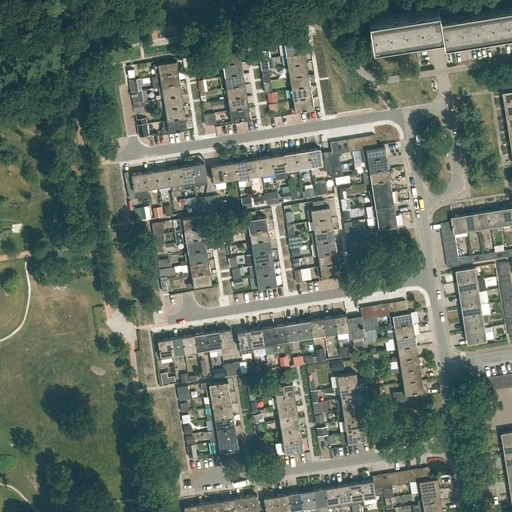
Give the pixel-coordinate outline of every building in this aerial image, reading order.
[(511,29),(511,8),(455,17),(454,7),(368,21),(371,42),(441,31),(442,41),(511,29)] [(286,55),(304,52),(302,40),(284,43),(286,55)] [(260,57),(270,56),(269,49),(259,51),(260,57)] [(223,65),(241,62),(239,50),(221,53),(223,65)] [(287,66),(306,63),(304,52),(286,55),(287,66)] [(196,65),(204,63),(203,56),(195,57),(196,65)] [(260,59),(261,70),(269,69),(267,58),(260,59)] [(155,75),(178,72),(176,60),(153,64),(155,75)] [(224,76),(243,73),(241,62),(223,65),(224,76)] [(289,77),(308,74),(306,63),(287,66),(289,77)] [(270,80),(269,69),(261,70),(263,81),(270,80)] [(153,87),(158,86),(180,83),(178,72),(155,75),(156,82),(153,82),(153,87)] [(226,87),(245,84),(243,73),(224,76),(226,87)] [(291,88),(310,85),(309,78),(314,77),(314,73),(308,74),(289,77),(291,88)] [(272,91),(270,80),(263,81),(265,92),(272,91)] [(163,97),(182,94),(180,83),(158,86),(159,94),(155,94),(156,98),(163,97)] [(506,104),(511,103),(511,83),(503,85),(504,92),(506,104)] [(228,98),(247,95),(245,84),(226,87),(228,98)] [(293,99),(311,96),(310,85),(291,88),(293,99)] [(165,108),(183,105),(182,94),(163,97),(165,108)] [(230,109),(248,107),(247,95),(228,98),(230,109)] [(311,96),(293,99),(295,111),(313,108),(311,96)] [(167,120),(185,117),(183,105),(165,108),(167,119),(167,120)] [(248,107),(230,109),(232,121),(250,118),(248,107)] [(214,112),(203,114),(205,125),(206,124),(213,124),(212,117),(215,117),(214,112)] [(167,120),(167,119),(164,120),(165,126),(162,127),(163,132),(187,128),(185,117),(167,120)] [(145,124),(137,125),(139,134),(139,136),(147,135),(145,124)] [(361,161),(364,160),(386,157),(384,145),(377,146),(371,147),(365,148),(360,149),(361,161)] [(325,164),(323,152),(320,152),(320,148),(307,150),(310,166),(318,165),(319,170),(331,168),(330,166),(330,163),(325,164)] [(298,168),(310,166),(307,150),(295,152),(298,168)] [(328,151),(329,156),(330,163),(330,166),(339,164),(337,153),(332,154),(331,150),(328,151)] [(299,174),(298,168),(295,152),(283,154),(286,170),(286,176),(299,174)] [(274,172),(286,170),(283,154),(271,155),(274,172)] [(261,174),(274,172),(271,155),(259,157),(261,174)] [(250,176),(261,174),(259,157),(247,159),(249,176),(250,176)] [(369,171),(388,168),(386,157),(364,160),(365,166),(362,167),(363,172),(369,171)] [(251,184),(250,176),(249,176),(247,159),(235,161),(237,177),(238,180),(245,179),(246,185),(251,184)] [(225,179),(237,177),(235,161),(223,163),(225,179)] [(191,164),(194,180),(195,185),(207,183),(204,162),(191,164)] [(213,181),(225,179),(223,163),(210,165),(213,181)] [(182,182),(194,180),(191,164),(179,166),(182,182)] [(339,164),(330,166),(331,168),(332,177),(341,176),(339,164)] [(170,184),(182,182),(179,166),(167,168),(170,184)] [(158,186),(170,184),(167,168),(155,170),(158,186)] [(369,171),(371,182),(389,179),(388,168),(369,171)] [(146,188),(158,186),(155,170),(143,172),(146,188)] [(126,180),(127,191),(128,191),(129,198),(135,197),(134,193),(146,191),(146,188),(143,172),(131,174),(132,179),(126,180)] [(302,191),(323,190),(322,178),(310,179),(310,185),(302,185),(302,191)] [(373,194),(391,191),(389,179),(371,182),(373,194)] [(267,204),(279,202),(277,190),(265,192),(267,204)] [(367,206),(393,202),(391,191),(373,194),(369,194),(370,202),(366,203),(367,206)] [(212,195),(214,207),(221,206),(221,209),(228,209),(226,195),(219,195),(219,194),(212,195)] [(207,208),(214,207),(212,195),(205,196),(207,208)] [(255,204),(264,203),(263,195),(254,197),(255,204)] [(187,208),(198,206),(197,196),(185,198),(187,208)] [(242,207),(252,206),(251,196),(241,198),(242,207)] [(342,210),(351,208),(349,198),(341,199),(342,210)] [(312,220),(331,217),(329,206),(325,207),(324,199),(312,201),(313,208),(306,210),(308,221),(312,220)] [(373,216),(395,213),(393,202),(367,206),(371,206),(373,216)] [(148,206),(140,207),(142,219),(150,218),(148,206)] [(166,215),(173,214),(171,206),(164,207),(166,215)] [(511,206),(501,208),(504,224),(510,223),(511,227),(511,206)] [(504,224),(501,208),(489,210),(491,226),(498,225),(499,229),(504,228),(504,224)] [(479,228),(491,226),(489,210),(477,212),(479,228)] [(467,230),(479,228),(477,212),(465,214),(467,230)] [(395,213),(373,216),(372,216),(373,224),(367,225),(368,229),(397,225),(395,213)] [(455,232),(467,230),(465,214),(452,216),(453,221),(455,232)] [(179,218),(181,230),(203,226),(201,215),(179,218)] [(249,231),(268,228),(266,216),(243,220),(244,226),(239,227),(240,232),(249,231)] [(314,232),(333,229),(331,217),(312,220),(314,232)] [(346,238),(354,237),(351,221),(343,222),(346,238)] [(159,222),(152,223),(153,234),(160,232),(159,222)] [(204,237),(203,226),(181,230),(183,241),(186,240),(204,237)] [(251,242),(269,239),(268,228),(249,231),(251,242)] [(312,243),(334,240),(333,229),(314,232),(310,232),(312,243)] [(188,252),(206,249),(204,237),(186,240),(188,252)] [(298,237),(289,238),(290,248),(299,246),(298,237)] [(253,253),(271,250),(269,239),(251,242),(253,253)] [(312,255),(318,254),(336,251),(334,240),(312,243),(310,244),(312,255)] [(189,263),(208,260),(206,249),(188,252),(189,259),(181,260),(181,264),(189,263)] [(247,266),(248,265),(273,261),(271,250),(253,253),(246,254),(247,266)] [(319,265),(338,263),(336,251),(318,254),(319,265)] [(191,274),(210,271),(208,260),(189,263),(191,270),(182,271),(183,275),(191,274)] [(256,276),(275,273),(273,261),(248,265),(250,276),(256,276)] [(338,263),(319,265),(321,277),(340,274),(338,263)] [(459,282),(478,279),(476,266),(457,269),(459,282)] [(239,267),(231,269),(233,277),(241,275),(239,267)] [(296,281),(304,280),(302,268),(294,270),(296,281)] [(210,271),(191,274),(192,282),(187,283),(187,287),(212,283),(210,271)] [(168,274),(169,285),(183,284),(182,273),(168,274)] [(275,273),(256,276),(258,287),(277,284),(275,273)] [(167,279),(161,280),(162,291),(168,290),(169,290),(167,279)] [(461,294),(480,291),(478,279),(459,282),(461,294)] [(503,293),(511,292),(511,285),(502,287),(503,293)] [(463,306),(482,303),(480,291),(461,294),(463,306)] [(484,315),(482,303),(463,306),(465,318),(484,315)] [(394,326),(413,322),(411,311),(389,314),(391,326),(394,326)] [(349,330),(347,318),(346,313),(333,315),(336,332),(348,330),(349,330)] [(466,330),(486,327),(485,320),(489,320),(488,314),(484,315),(465,318),(466,330)] [(324,334),(336,332),(333,315),(322,317),(324,334)] [(353,337),(362,336),(364,335),(364,330),(362,319),(361,315),(347,318),(349,330),(348,330),(350,338),(353,337)] [(325,337),(324,334),(322,317),(309,319),(312,336),(320,335),(320,337),(325,337)] [(364,330),(372,329),(370,318),(368,318),(362,319),(364,330)] [(300,338),(312,336),(309,319),(297,321),(300,338)] [(288,340),(300,338),(297,321),(285,323),(288,340)] [(393,337),(414,334),(413,322),(394,326),(395,333),(392,334),(393,337)] [(288,343),(288,340),(285,323),(273,325),(276,342),(276,344),(288,343)] [(264,344),(276,342),(273,325),(261,327),(264,344)] [(264,346),(264,344),(261,327),(249,329),(252,348),(264,346)] [(486,327),(466,330),(468,343),(488,340),(486,327)] [(221,352),(222,352),(228,351),(229,348),(229,345),(233,344),(230,328),(218,330),(221,352)] [(253,350),(252,348),(249,329),(237,331),(240,350),(242,350),(243,352),(253,350)] [(364,330),(364,335),(365,342),(373,341),(372,329),(364,330)] [(222,354),(222,352),(221,352),(218,330),(206,332),(208,348),(209,351),(217,350),(217,355),(222,354)] [(196,350),(208,348),(206,332),(194,334),(196,350)] [(197,353),(196,350),(194,334),(181,336),(184,352),(185,355),(197,353)] [(397,348),(416,345),(414,334),(393,337),(395,349),(397,348)] [(172,354),(184,352),(181,336),(169,338),(172,357),(173,357),(172,354)] [(354,345),(363,343),(362,336),(353,337),(354,345)] [(160,359),(172,357),(169,338),(157,339),(160,359)] [(392,361),(397,360),(418,356),(416,345),(397,348),(398,355),(391,356),(392,361)] [(341,356),(350,355),(348,346),(340,347),(341,356)] [(325,359),(324,352),(316,354),(317,360),(325,359)] [(275,355),(267,357),(270,364),(277,362),(275,355)] [(281,366),(289,365),(288,355),(279,357),(281,366)] [(294,365),(304,363),(302,355),(293,357),(294,365)] [(366,364),(374,363),(373,355),(365,356),(366,364)] [(401,371),(420,368),(418,356),(397,360),(398,367),(393,368),(393,372),(401,371)] [(227,374),(241,372),(239,361),(225,363),(227,374)] [(368,373),(380,371),(379,363),(367,365),(368,373)] [(164,368),(157,369),(158,379),(172,378),(171,372),(164,373),(164,368)] [(403,382),(421,379),(420,368),(401,371),(403,382)] [(182,381),(189,380),(187,372),(180,373),(182,381)] [(339,386),(357,383),(355,372),(337,375),(339,386)] [(423,391),(421,379),(403,382),(404,393),(393,395),(394,401),(420,397),(419,391),(423,391)] [(207,395),(229,392),(227,381),(209,384),(209,382),(201,383),(202,389),(206,388),(207,395)] [(275,396),(294,393),(292,382),(274,385),(275,396)] [(340,397),(359,394),(357,383),(339,386),(340,397)] [(188,385),(177,387),(179,397),(188,396),(187,392),(189,391),(188,385)] [(372,388),(373,398),(381,397),(379,387),(372,388)] [(205,407),(231,403),(229,392),(207,395),(209,403),(205,403),(205,407)] [(277,407),(296,404),(294,393),(275,396),(277,407)] [(342,409),(361,406),(359,394),(340,397),(342,409)] [(181,411),(189,410),(188,402),(180,403),(181,411)] [(207,419),(233,415),(231,403),(205,407),(205,408),(209,407),(210,414),(207,415),(207,419)] [(279,419),(298,416),(296,404),(277,407),(279,419)] [(344,420),(363,417),(361,406),(342,409),(344,420)] [(183,422),(191,421),(190,413),(182,415),(183,422)] [(316,422),(324,421),(323,413),(315,414),(316,422)] [(212,429),(234,426),(233,415),(207,419),(210,418),(212,429)] [(281,430),(299,427),(298,416),(279,419),(281,430)] [(346,431),(364,428),(363,417),(344,420),(346,431)] [(255,432),(263,431),(261,422),(254,424),(255,432)] [(210,441),(236,437),(234,426),(212,429),(213,437),(209,437),(210,441)] [(318,435),(328,434),(327,426),(317,427),(318,435)] [(283,441),(301,438),(299,427),(281,430),(283,441)] [(364,428),(346,431),(348,443),(366,440),(364,428)] [(504,445),(511,443),(511,430),(502,432),(504,445)] [(236,437),(210,441),(210,442),(213,441),(215,452),(238,449),(236,437)] [(301,438),(283,441),(284,453),(303,450),(301,438)] [(259,458),(260,458),(266,457),(264,445),(258,446),(259,458)] [(422,467),(424,479),(430,478),(428,466),(422,467)] [(420,492),(439,489),(437,477),(430,478),(418,480),(418,481),(415,481),(417,493),(420,492)] [(380,486),(374,487),(373,479),(360,481),(363,498),(375,496),(375,494),(384,493),(383,486),(380,486)] [(360,481),(348,483),(351,504),(352,504),(352,511),(359,511),(358,502),(364,501),(363,498),(360,481)] [(340,506),(351,504),(348,483),(336,485),(339,506),(340,506)] [(383,486),(384,493),(385,497),(393,496),(391,484),(385,485),(383,486)] [(327,508),(339,506),(336,485),(324,487),(327,504),(327,508)] [(315,505),(327,504),(324,487),(312,489),(315,505)] [(302,507),(315,505),(312,489),(300,491),(302,507)] [(418,504),(441,500),(439,489),(420,492),(421,499),(418,500),(418,504)] [(290,509),(302,507),(300,491),(288,493),(290,509)] [(278,511),(290,509),(288,493),(276,495),(278,511)] [(247,511),(259,511),(257,494),(244,496),(247,511)] [(265,511),(273,511),(278,511),(276,495),(263,497),(265,511)] [(234,511),(247,511),(244,496),(232,498),(234,511)] [(222,511),(234,511),(232,498),(221,499),(222,511)] [(209,511),(222,511),(221,499),(208,501),(209,511)] [(437,511),(442,511),(441,500),(418,504),(420,511),(419,511),(437,511)] [(209,511),(208,501),(196,503),(197,511),(209,511)] [(184,511),(197,511),(196,503),(184,505),(184,511)]
